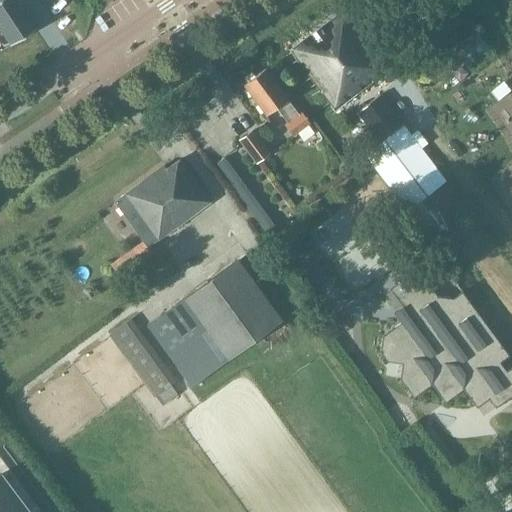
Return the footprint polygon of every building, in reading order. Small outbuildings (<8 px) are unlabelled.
[(0,0),(0,28),(11,46),(16,43),(36,29),(16,0),(0,0)] [(104,28),(117,19),(105,3),(92,12),(104,28)] [(371,77),(387,65),(345,10),(291,50),(335,110),(374,81),(371,77)] [(277,108),(286,120),(288,123),(285,125),(293,136),(310,123),(303,113),(299,115),(288,101),(288,100),(266,69),(245,85),(267,116),(277,108)] [(359,112),(382,143),(367,155),(406,206),(444,178),(380,96),(359,112)] [(270,153),(253,130),(240,140),(257,162),(270,153)] [(148,248),(211,202),(181,160),(167,169),(165,166),(115,202),(148,248)] [(245,255),(185,299),(148,326),(193,386),(282,321),(247,273),(255,268),(245,255)] [(460,307),(470,300),(463,291),(454,298),(441,295),(425,277),(416,284),(409,275),(390,289),(414,322),(424,315),(439,336),(467,316),(460,307)] [(489,400),(496,408),(511,396),(511,367),(507,371),(501,362),(510,356),(470,300),(460,307),(467,316),(439,336),(424,315),(414,322),(417,326),(409,332),(402,322),(382,337),(380,351),(388,362),(403,364),(401,378),(400,379),(414,398),(432,385),(446,403),(464,390),(477,408),(489,400)] [(133,336),(119,346),(156,396),(169,386),(133,336)] [(0,511),(28,511),(1,475),(0,475),(0,511)]
